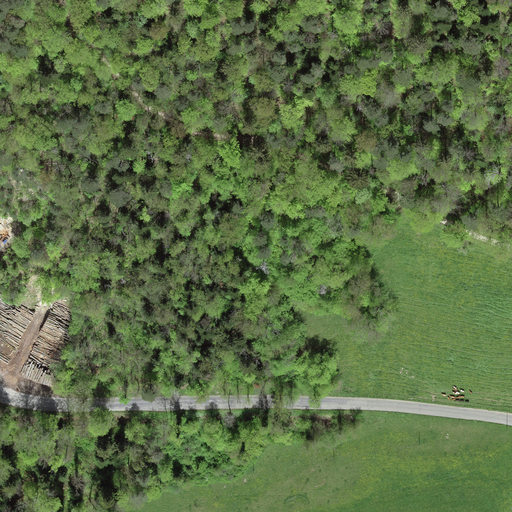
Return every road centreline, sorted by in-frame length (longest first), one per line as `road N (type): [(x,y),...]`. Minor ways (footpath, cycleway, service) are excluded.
road 1 (track): [(511,246),(258,139),(192,130),(152,108),(83,43),(60,0)]
road 2 (tertiary): [(511,420),(393,405),(74,404),(0,390)]
